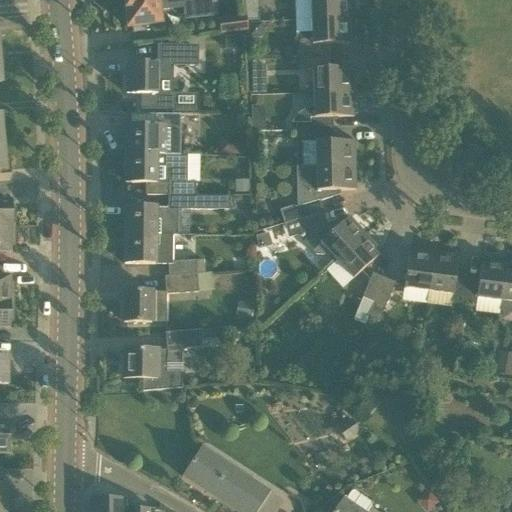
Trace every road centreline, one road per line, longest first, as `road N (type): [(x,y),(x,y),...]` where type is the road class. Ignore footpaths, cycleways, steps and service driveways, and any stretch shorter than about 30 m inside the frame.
road 1 (tertiary): [(63,457),(69,162),(57,0)]
road 2 (residential): [(396,0),(400,167),(417,194),(511,204)]
road 3 (residential): [(188,511),(108,462),(63,457)]
